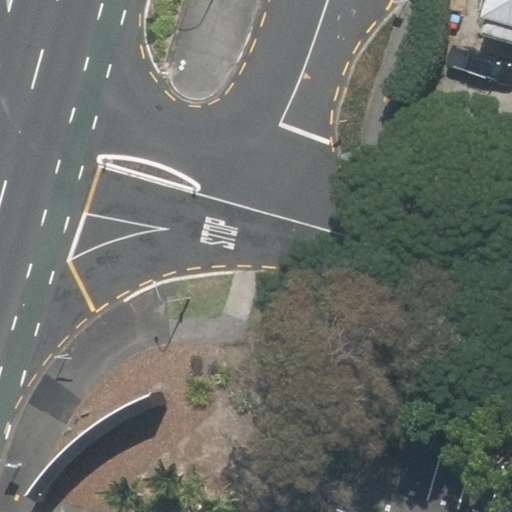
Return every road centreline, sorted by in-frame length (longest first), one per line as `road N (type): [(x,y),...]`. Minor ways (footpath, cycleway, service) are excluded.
road 1 (primary): [(248,202),(85,285),(0,354)]
road 2 (residential): [(248,202),(511,280)]
road 3 (residential): [(0,102),(186,154),(248,202)]
road 4 (residential): [(248,202),(175,204),(0,167)]
road 5 (residential): [(248,202),(328,0)]
